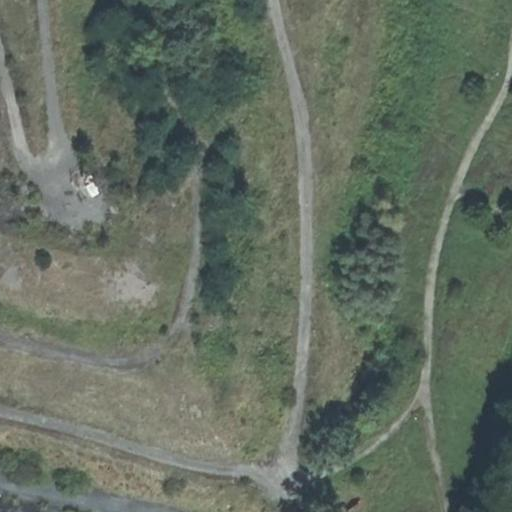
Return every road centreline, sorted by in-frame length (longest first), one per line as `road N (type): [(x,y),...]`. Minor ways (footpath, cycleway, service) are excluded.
road 1 (track): [(130,0),(137,40),(189,148),(200,215),(184,317),(143,357),(120,360),(0,330)]
road 2 (track): [(272,0),(307,179),(296,511)]
road 3 (track): [(0,403),(191,458),(296,473),(332,468),(367,449),(397,426),(429,383)]
road 4 (track): [(454,511),(429,383),(437,267),(472,154),(511,76)]
road 5 (track): [(35,0),(48,166),(26,164),(15,149),(0,76)]
road 6 (track): [(162,511),(0,477)]
